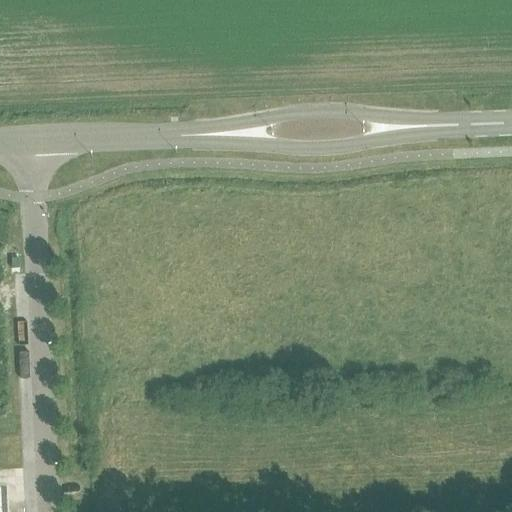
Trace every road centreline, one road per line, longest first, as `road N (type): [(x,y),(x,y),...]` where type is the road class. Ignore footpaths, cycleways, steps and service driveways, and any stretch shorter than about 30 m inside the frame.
road 1 (residential): [(33,144),(48,511)]
road 2 (tertiary): [(470,126),(341,110),(177,136)]
road 3 (tertiary): [(177,136),(347,148),(470,126)]
road 4 (tertiary): [(33,144),(177,136)]
